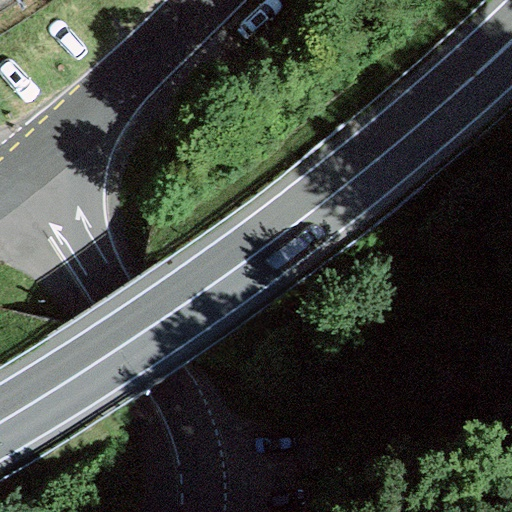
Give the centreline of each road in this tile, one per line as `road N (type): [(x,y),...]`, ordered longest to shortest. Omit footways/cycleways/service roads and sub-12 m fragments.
road 1 (primary): [(511,43),(318,209),(0,424)]
road 2 (tertiary): [(187,511),(191,457),(177,411),(17,176)]
road 3 (tertiary): [(17,176),(151,68),(212,0)]
